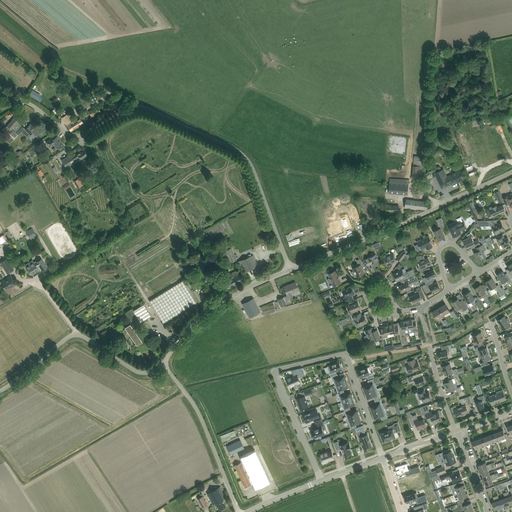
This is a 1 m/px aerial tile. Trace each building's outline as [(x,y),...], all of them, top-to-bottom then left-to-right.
[(30,92),(29,95),(40,102),(42,99),(30,92)] [(62,117),(66,123),(71,131),(83,123),(80,119),(80,118),(81,117),(81,118),(88,114),(86,110),(83,112),(83,113),(80,115),(78,116),(79,118),(74,121),(73,119),(71,120),(67,114),(62,117)] [(17,124),(19,122),(14,117),(5,127),(10,131),(13,129),(17,124)] [(37,141),(38,139),(42,135),(37,131),(37,132),(35,130),(37,128),(32,123),(30,125),(30,124),(25,130),(37,141)] [(20,126),(16,131),(19,134),(24,128),(21,125),(20,126)] [(51,138),(47,141),(46,142),(50,147),(54,144),(57,149),(59,148),(60,151),(65,147),(63,145),(64,145),(57,136),(52,139),(51,138)] [(35,154),(41,150),(38,145),(32,150),(35,154)] [(87,155),(87,154),(84,150),(81,152),(81,151),(72,157),(70,155),(69,156),(68,155),(63,158),(64,159),(62,160),(65,164),(66,166),(74,161),(73,160),(79,156),(81,159),(87,155)] [(425,179),(426,161),(421,161),(421,156),(414,156),(412,177),(425,179)] [(54,169),(58,174),(63,170),(60,165),(54,169)] [(434,171),(435,173),(434,173),(442,189),(456,182),(457,183),(464,179),(460,170),(459,168),(458,168),(456,168),(455,170),(456,172),(452,174),(447,176),(443,169),(440,171),(438,168),(434,171)] [(408,195),(408,190),(409,180),(390,178),(389,193),(408,195)] [(349,190),(375,193),(376,186),(350,184),(349,190)] [(68,192),(72,199),(77,196),(73,190),(68,192)] [(508,195),(502,198),(506,205),(509,204),(511,207),(511,206),(511,196),(509,198),(508,195)] [(416,208),(427,210),(428,202),(406,199),(405,208),(416,209),(416,208)] [(489,207),(490,210),(490,211),(487,212),(489,217),(492,215),(493,216),(506,210),(504,206),(503,205),(503,204),(497,207),(496,206),(492,207),(492,206),(489,207)] [(393,212),(398,212),(399,205),(386,205),(386,215),(393,215),(393,212)] [(335,225),(329,228),(331,232),(334,231),(335,231),(336,234),(346,230),(344,226),(346,225),(347,226),(351,225),(348,216),(343,217),(344,218),(341,220),(340,219),(334,222),(335,225)] [(436,220),(438,224),(437,224),(439,228),(434,231),(438,240),(445,237),(442,231),(446,230),(443,221),(442,217),(436,220)] [(490,220),(477,221),(479,226),(490,225),(493,230),(494,230),(496,234),(500,232),(499,231),(504,229),(501,223),(498,224),(496,220),(491,220),(490,220)] [(449,228),(451,231),(451,232),(453,237),(461,233),(460,230),(467,227),(464,223),(464,222),(464,221),(457,224),(449,228)] [(32,228),(26,231),(29,236),(35,233),(32,228)] [(119,249),(122,255),(151,237),(148,232),(119,249)] [(496,237),(497,240),(497,241),(499,245),(501,244),(503,248),(507,246),(511,244),(508,237),(505,239),(503,234),(496,237)] [(417,251),(426,247),(427,250),(433,247),(432,244),(433,244),(429,236),(417,241),(418,244),(415,245),(417,251)] [(474,248),(478,246),(480,245),(478,239),(474,241),(471,236),(463,240),(467,247),(472,245),(474,248)] [(491,239),(486,242),(490,250),(493,248),(491,244),(495,242),(493,239),(491,239)] [(480,246),(479,246),(475,248),(476,252),(474,253),(478,260),(480,259),(486,256),(483,251),(485,250),(483,245),(483,244),(480,246)] [(10,245),(4,249),(8,255),(14,251),(10,245)] [(237,260),(231,248),(224,251),(229,263),(237,260)] [(397,258),(401,261),(406,254),(403,251),(397,258)] [(387,256),(383,257),(383,258),(385,261),(387,266),(397,261),(395,257),(393,253),(393,252),(390,253),(390,252),(386,254),(387,256)] [(365,259),(365,261),(367,265),(372,264),(373,266),(380,263),(378,259),(376,254),(365,259)] [(246,272),(258,267),(253,255),(237,262),(238,265),(241,264),(241,267),(244,266),(246,272)] [(354,277),(356,276),(357,277),(365,273),(362,267),(366,265),(358,255),(357,256),(359,259),(356,260),(359,265),(353,268),(354,270),(351,272),(354,277)] [(423,256),(418,256),(415,257),(418,263),(419,262),(420,263),(421,266),(418,267),(420,272),(422,272),(422,271),(427,269),(425,267),(431,264),(428,258),(425,259),(423,256)] [(7,273),(8,272),(9,273),(14,270),(6,258),(0,263),(7,273)] [(33,260),(25,265),(28,271),(31,275),(38,270),(35,264),(37,262),(42,271),(47,268),(48,267),(41,258),(37,261),(37,260),(36,260),(34,262),(33,260)] [(328,280),(328,282),(330,283),(332,282),(333,286),(341,283),(336,270),(334,271),(333,269),(332,268),(328,270),(328,271),(329,273),(328,273),(330,278),(328,279),(328,280)] [(403,280),(405,280),(415,275),(413,269),(404,273),(402,269),(398,271),(398,272),(393,274),(396,280),(402,278),(403,280)] [(426,284),(431,282),(433,281),(431,278),(432,277),(436,275),(433,269),(429,272),(425,273),(426,276),(423,278),(426,284)] [(242,281),(240,277),(237,271),(223,278),(226,284),(228,288),(242,281)] [(497,275),(499,279),(500,280),(502,283),(506,281),(508,284),(511,281),(511,280),(511,279),(509,275),(508,275),(506,277),(503,271),(497,275)] [(402,292),(406,290),(408,289),(411,288),(409,284),(416,281),(417,282),(419,281),(418,280),(416,274),(415,275),(405,280),(406,282),(399,286),(402,292)] [(1,283),(3,286),(5,290),(12,286),(12,287),(16,284),(13,280),(11,276),(4,280),(5,281),(1,283)] [(496,286),(495,283),(494,282),(492,278),(486,282),(488,286),(489,287),(490,289),(494,287),(495,290),(498,288),(496,286)] [(183,280),(150,301),(163,323),(196,302),(183,280)] [(283,297),(278,299),(281,307),(286,304),(290,303),(288,299),(293,297),(291,293),(298,291),(297,287),(295,282),(294,282),(288,285),(283,287),(285,291),(287,295),(283,297)] [(432,284),(431,282),(426,284),(425,285),(427,290),(431,288),(432,292),(440,288),(437,282),(432,284)] [(490,295),(489,293),(486,288),(484,290),(481,285),(475,288),(477,292),(476,292),(478,295),(479,296),(482,294),(485,299),(490,295)] [(343,295),(344,294),(346,298),(344,299),(346,302),(349,301),(353,299),(352,295),(355,294),(352,286),(347,288),(342,290),(340,291),(340,292),(340,293),(341,294),(341,295),(342,295),(343,295)] [(416,294),(414,294),(410,297),(413,303),(422,299),(421,297),(424,295),(422,291),(422,290),(421,288),(420,288),(420,287),(416,289),(417,290),(415,291),(416,294)] [(469,291),(463,295),(466,299),(467,300),(468,303),(470,306),(473,304),(473,305),(476,303),(479,309),(483,307),(478,300),(477,297),(474,299),(473,297),(472,296),(469,291)] [(242,304),(244,308),(246,311),(249,318),(260,312),(258,308),(253,298),(242,304)] [(468,308),(465,304),(462,299),(460,301),(458,298),(452,302),(455,306),(455,307),(457,310),(459,308),(461,312),(468,308)] [(349,303),(350,305),(349,305),(351,309),(348,310),(350,316),(358,312),(357,310),(360,308),(358,302),(355,303),(354,301),(349,303)] [(151,315),(144,304),(134,311),(132,309),(126,312),(135,328),(141,324),(140,322),(151,315)] [(439,308),(443,315),(450,311),(448,308),(445,304),(439,308)] [(437,319),(441,316),(443,315),(439,308),(433,312),(437,319)] [(455,320),(458,318),(453,310),(450,312),(455,320)] [(359,314),(361,313),(356,315),(352,316),(354,321),(355,320),(358,327),(359,327),(363,325),(363,324),(367,322),(364,315),(361,316),(359,314)] [(504,315),(497,320),(503,330),(506,328),(508,330),(511,327),(510,325),(509,322),(510,321),(508,318),(506,319),(504,315)] [(412,319),(406,320),(408,328),(409,333),(418,331),(416,321),(413,322),(412,319)] [(398,325),(400,335),(409,333),(408,328),(406,320),(400,321),(401,324),(398,325)] [(143,344),(130,323),(125,327),(138,348),(143,344)] [(392,323),(389,324),(390,333),(391,333),(391,336),(394,336),(400,335),(398,325),(394,326),(394,323),(392,324),(392,323)] [(380,328),(381,333),(382,335),(382,338),(388,337),(387,334),(390,333),(389,324),(385,325),(383,326),(384,328),(380,328)] [(378,331),(374,333),(372,327),(368,329),(365,330),(364,331),(366,334),(367,334),(369,340),(373,338),(374,341),(381,338),(378,331)] [(481,341),(484,340),(481,332),(477,334),(476,333),(472,334),(475,341),(473,342),(474,347),(477,346),(478,346),(482,344),(481,341)] [(440,360),(445,359),(446,358),(449,358),(447,352),(450,351),(450,350),(450,349),(449,346),(452,345),(452,344),(449,345),(441,346),(442,351),(439,352),(440,360)] [(481,355),(489,353),(486,347),(482,348),(481,346),(477,347),(475,348),(476,351),(478,356),(481,355)] [(481,365),(482,364),(483,364),(488,363),(487,360),(491,358),(489,353),(481,355),(478,356),(481,365)] [(409,373),(414,371),(420,369),(417,361),(416,362),(414,359),(408,361),(409,364),(406,365),(409,373)] [(331,377),(332,377),(332,376),(337,374),(336,371),(342,368),(341,367),(342,367),(341,363),(340,364),(339,361),(336,363),(336,362),(332,364),(327,366),(331,377)] [(448,374),(449,377),(463,372),(461,367),(457,369),(457,368),(452,370),(450,363),(442,366),(445,375),(448,374)] [(489,363),(482,365),(485,375),(495,371),(495,370),(496,370),(495,367),(494,368),(493,365),(490,366),(489,363)] [(358,372),(358,373),(359,376),(360,376),(360,377),(366,375),(368,379),(374,377),(372,372),(369,366),(368,367),(358,370),(358,372)] [(302,368),(291,370),(293,375),(294,375),(294,376),(291,377),(290,377),(289,378),(288,378),(286,379),(288,382),(287,382),(288,385),(289,385),(290,387),(293,385),(295,388),(300,386),(299,383),(300,382),(297,375),(303,372),(302,368)] [(338,374),(337,374),(332,376),(332,377),(335,385),(346,381),(347,380),(346,377),(345,377),(344,375),(339,377),(338,374)] [(416,382),(418,387),(422,385),(421,384),(425,383),(423,376),(419,378),(418,374),(413,376),(412,376),(407,378),(409,383),(414,381),(415,383),(416,382)] [(363,389),(365,392),(377,388),(375,383),(380,381),(378,377),(368,380),(369,384),(363,386),(364,389),(363,389)] [(453,378),(452,379),(447,380),(448,382),(444,383),(446,387),(448,391),(453,390),(454,393),(455,393),(458,391),(462,390),(464,389),(463,388),(462,386),(461,386),(457,388),(456,383),(454,379),(453,378)] [(335,385),(338,394),(344,392),(343,389),(348,387),(346,381),(335,385)] [(377,388),(365,392),(366,396),(367,399),(373,397),(375,400),(380,398),(377,388)] [(424,388),(419,390),(417,391),(414,392),(414,393),(417,392),(420,399),(422,398),(423,403),(427,401),(427,400),(431,399),(429,392),(426,393),(424,388)] [(303,396),(296,399),(299,406),(298,406),(299,409),(300,409),(300,410),(309,406),(305,395),(306,395),(313,393),(311,389),(304,391),(301,392),(303,396)] [(502,390),(498,391),(496,392),(497,393),(489,396),(490,399),(490,400),(492,404),(506,399),(502,390)] [(345,394),(344,392),(338,394),(341,402),(354,398),(352,394),(351,395),(350,392),(345,394)] [(479,401),(475,402),(476,404),(476,405),(478,409),(484,407),(483,403),(486,402),(483,395),(477,397),(478,398),(479,401)] [(468,399),(468,398),(467,398),(467,397),(463,398),(460,399),(461,403),(462,403),(463,406),(460,407),(463,415),(466,414),(465,413),(468,412),(466,405),(469,404),(468,399)] [(354,398),(341,402),(344,411),(350,409),(350,406),(355,404),(354,402),(355,401),(354,398)] [(376,404),(370,406),(371,409),(370,409),(372,412),(384,408),(380,398),(375,400),(376,404)] [(460,416),(463,415),(460,407),(457,408),(456,405),(451,407),(453,413),(455,412),(457,416),(460,415),(460,416)] [(384,408),(372,412),(373,416),(374,419),(380,416),(382,420),(387,418),(384,408)] [(347,420),(360,415),(358,412),(357,412),(357,410),(351,412),(350,409),(344,411),(347,420)] [(440,410),(438,411),(437,413),(433,415),(431,411),(426,414),(428,421),(432,420),(434,424),(435,423),(435,422),(441,420),(440,416),(442,415),(442,414),(441,411),(440,410)] [(319,415),(316,416),(314,411),(303,415),(306,423),(315,420),(316,423),(322,421),(320,415),(319,416),(319,415)] [(426,427),(426,426),(427,426),(426,423),(425,423),(425,422),(424,421),(423,419),(419,421),(418,419),(416,414),(413,415),(411,414),(410,411),(406,412),(408,417),(409,417),(410,420),(411,421),(412,425),(416,424),(418,429),(421,427),(422,428),(426,427)] [(360,415),(347,420),(350,428),(357,426),(356,423),(361,422),(360,419),(361,419),(360,415)] [(312,430),(314,437),(324,434),(323,430),(326,428),(323,421),(317,424),(318,428),(312,430)] [(393,424),(395,428),(380,433),(383,443),(390,440),(390,439),(396,437),(394,433),(396,432),(397,432),(401,431),(398,422),(393,424)] [(363,425),(356,428),(357,431),(358,431),(360,430),(361,433),(363,432),(364,435),(360,437),(359,437),(361,441),(360,441),(363,448),(364,449),(372,446),(368,434),(366,435),(364,432),(365,431),(363,425)] [(503,430),(498,432),(501,440),(506,438),(503,430)] [(496,442),(501,440),(498,432),(493,434),(496,442)] [(491,444),(496,442),(493,434),(488,436),(491,444)] [(485,445),(491,444),(488,436),(483,437),(485,445)] [(480,447),(485,445),(483,437),(477,439),(480,447)] [(240,439),(226,446),(230,454),(244,448),(240,439)] [(338,441),(334,443),(336,450),(340,449),(340,448),(342,448),(345,456),(352,453),(350,449),(351,449),(349,443),(348,443),(339,446),(338,441)] [(328,450),(319,453),(323,464),(328,462),(328,461),(335,459),(331,450),(328,451),(328,450)] [(442,458),(440,459),(442,463),(443,462),(445,466),(456,462),(455,458),(454,456),(453,456),(451,451),(449,452),(448,451),(445,452),(446,453),(440,455),(442,458)] [(492,466),(493,465),(494,465),(493,463),(491,463),(486,465),(485,462),(483,463),(478,465),(479,468),(478,468),(479,470),(492,466)] [(241,463),(235,466),(245,487),(251,484),(241,463)] [(406,464),(406,463),(395,467),(398,474),(405,472),(406,475),(419,471),(418,466),(410,469),(408,463),(406,464)] [(444,466),(436,469),(436,470),(438,475),(446,472),(444,466)] [(492,466),(479,470),(480,472),(481,472),(482,475),(489,472),(488,470),(492,468),(492,466)] [(433,471),(428,473),(430,479),(433,478),(436,477),(439,476),(438,475),(436,470),(433,471)] [(447,472),(440,475),(442,480),(447,478),(447,479),(452,477),(453,481),(457,479),(462,478),(459,471),(453,473),(452,471),(447,472)] [(489,472),(482,475),(483,478),(482,478),(483,481),(486,480),(495,476),(499,475),(498,472),(490,475),(489,472)] [(492,480),(496,478),(495,476),(486,480),(483,481),(484,483),(485,482),(486,485),(491,484),(493,483),(492,480)] [(453,484),(450,485),(454,494),(457,493),(465,490),(464,488),(465,488),(464,484),(459,486),(457,483),(453,484)] [(225,498),(219,487),(207,493),(213,505),(216,503),(219,510),(226,506),(223,499),(225,498)] [(464,501),(463,498),(468,496),(467,492),(466,492),(465,490),(457,493),(454,494),(456,500),(457,500),(458,504),(464,501)] [(416,492),(405,496),(407,503),(411,502),(414,501),(413,501),(418,499),(416,492)] [(502,499),(505,505),(508,504),(508,506),(510,505),(506,492),(503,493),(505,498),(502,499)] [(498,495),(495,496),(500,509),(502,508),(502,507),(505,505),(502,499),(499,500),(498,495)] [(207,505),(202,496),(197,499),(202,507),(207,505)] [(498,509),(500,509),(495,496),(493,497),(495,501),(492,502),(494,509),(497,508),(498,509)] [(466,511),(473,509),(471,502),(466,504),(465,501),(464,501),(458,504),(456,504),(457,507),(458,506),(459,510),(464,508),(466,511)] [(426,511),(426,509),(431,507),(429,502),(418,505),(420,510),(418,511),(416,511),(414,511),(426,511)]
